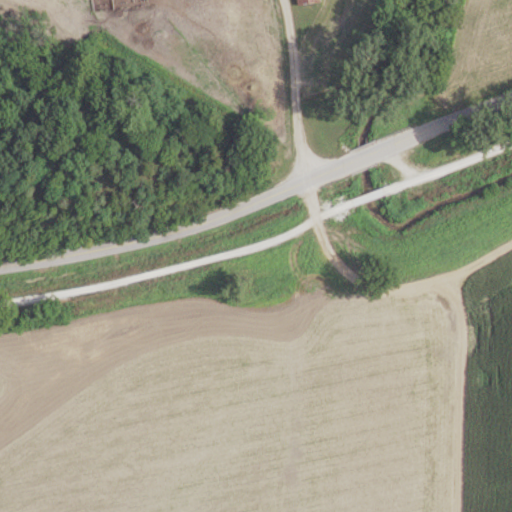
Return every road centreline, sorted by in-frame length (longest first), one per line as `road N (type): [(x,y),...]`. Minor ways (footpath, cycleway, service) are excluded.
road 1 (track): [(460,511),(463,316),(446,280),(368,285),(340,271),(304,181)]
road 2 (tertiary): [(0,265),(194,226),(304,181)]
road 3 (tertiary): [(304,181),(511,98)]
